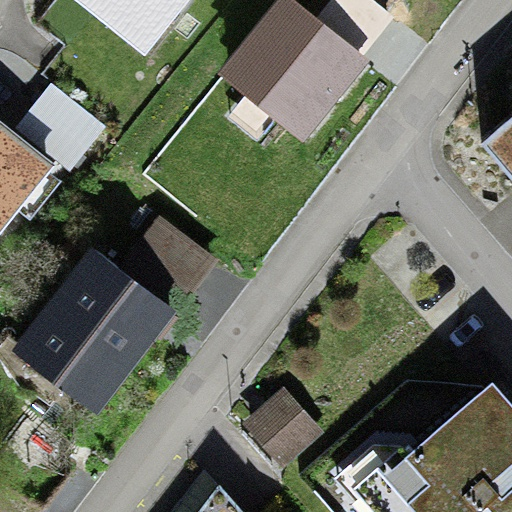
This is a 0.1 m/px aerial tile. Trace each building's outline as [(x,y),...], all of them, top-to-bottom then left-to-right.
[(142,0),(165,18),(180,0),(142,0)] [(334,82),(297,53),(321,23),(292,0),(254,0),(227,34),(279,76),(259,101),(296,131),(334,82)] [(511,111),(481,138),(511,174),(511,111)] [(0,211),(41,163),(0,129),(0,211)] [(94,400),(166,306),(96,253),(24,346),(94,400)] [(511,511),(511,404),(492,381),(413,450),(408,444),(361,486),(384,511),(511,511)] [(315,429),(283,393),(250,422),(282,459),(315,429)] [(243,511),(218,484),(197,511),(243,511)]
